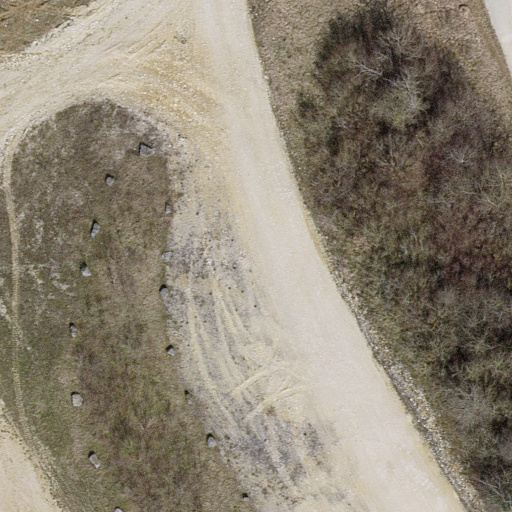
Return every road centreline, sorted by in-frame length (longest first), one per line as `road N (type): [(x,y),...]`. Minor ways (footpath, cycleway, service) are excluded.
road 1 (track): [(218,0),(246,140),(327,369),(415,511)]
road 2 (track): [(147,0),(97,57),(0,110)]
